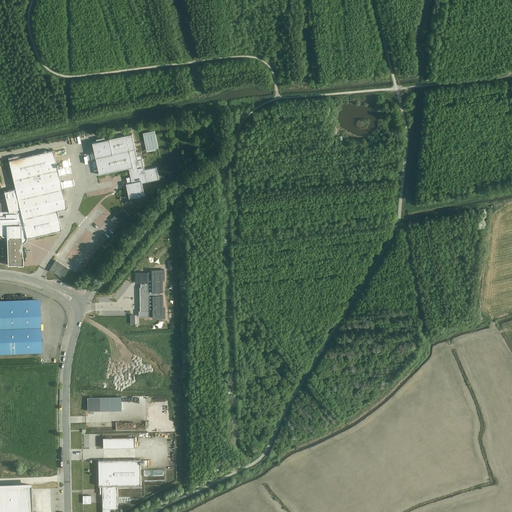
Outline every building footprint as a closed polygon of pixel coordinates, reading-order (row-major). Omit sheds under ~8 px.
[(145,143),(151,142),(151,145),(157,144),(154,130),(143,132),(145,143)] [(132,135),(92,144),(95,159),(99,176),(129,169),(131,178),(126,179),(128,184),(126,185),(129,200),(144,196),(142,184),(159,180),(157,168),(145,171),(142,160),(141,157),(137,157),(132,135)] [(0,238),(1,239),(3,238),(7,238),(8,267),(18,266),(18,267),(24,267),(23,257),(22,244),(24,244),(26,243),(27,241),(27,240),(62,232),(58,212),(68,210),(54,151),(19,159),(19,156),(8,158),(16,190),(4,192),(9,212),(1,212),(1,203),(0,203),(0,238)] [(111,220),(118,228),(130,217),(123,209),(111,220)] [(62,280),(69,270),(54,261),(48,271),(62,280)] [(141,288),(140,288),(140,310),(139,310),(139,316),(153,315),(153,318),(165,318),(165,308),(163,308),(163,295),(161,295),(160,291),(163,291),(162,279),(164,279),(164,269),(151,270),(151,272),(137,272),(137,282),(141,282),(141,288)] [(0,303),(0,353),(40,352),(38,302),(0,303)] [(133,436),(101,437),(101,447),(133,446),(133,436)] [(99,479),(99,480),(99,486),(100,486),(102,486),(102,490),(102,493),(102,494),(103,511),(102,511),(110,511),(110,509),(118,508),(117,485),(141,485),(140,459),(98,460),(99,466),(98,466),(98,467),(99,467),(99,479)] [(58,511),(58,483),(0,484),(0,511),(58,511)]
